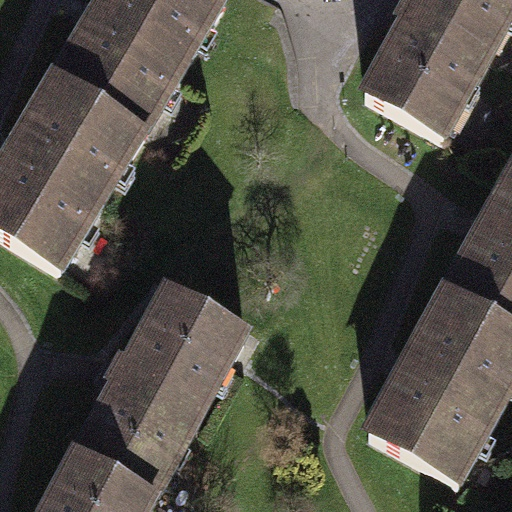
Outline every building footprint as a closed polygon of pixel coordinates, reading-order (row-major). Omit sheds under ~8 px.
[(53,93),(142,147),(227,6),(216,0),(109,0),(100,15),(53,93)] [(446,147),(511,28),(511,0),(417,0),(362,100),(446,147)] [(142,147),(53,93),(19,149),(0,180),(0,244),(60,281),(142,147)] [(511,174),(483,227),(447,302),(511,338),(511,174)] [(144,511),(239,344),(162,301),(120,377),(43,511),(144,511)] [(456,494),(511,397),(511,338),(447,302),(408,365),(366,443),(456,494)]
